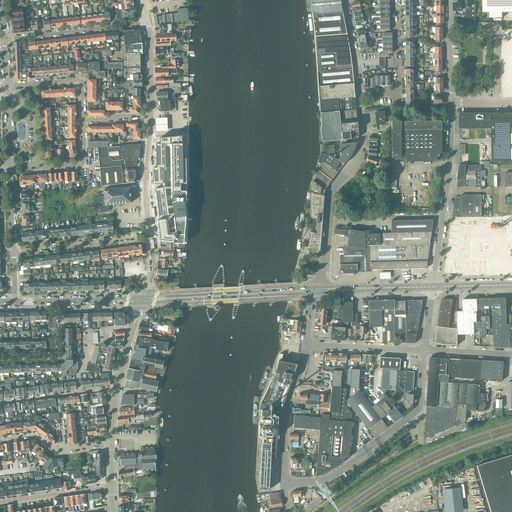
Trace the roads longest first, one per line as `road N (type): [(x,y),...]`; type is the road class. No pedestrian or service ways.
road 1 (unclassified): [(284,484),(336,473),(419,410),(424,349)]
road 2 (residential): [(319,290),(330,194),(355,162),(363,133),(358,94)]
road 3 (unclassified): [(433,286),(449,102)]
road 4 (tertiary): [(143,300),(313,290)]
road 5 (unclassified): [(284,484),(284,418),(305,344)]
road 6 (residential): [(5,38),(146,22)]
road 7 (residential): [(13,251),(150,235)]
road 8 (residential): [(358,94),(398,93),(395,0)]
road 9 (unclassified): [(498,103),(497,26),(451,26)]
